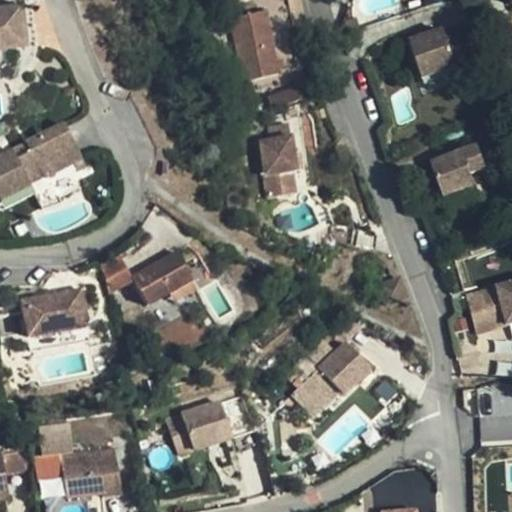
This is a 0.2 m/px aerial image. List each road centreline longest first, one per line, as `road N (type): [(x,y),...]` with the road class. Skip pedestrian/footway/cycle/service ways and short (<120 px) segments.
road 1 (residential): [(447,436),(460,378),(355,110),(327,0)]
road 2 (residential): [(0,275),(85,270),(137,238),(152,193),(96,99),(58,0)]
road 3 (residential): [(284,511),(447,436)]
road 4 (unknown): [(341,56),(388,13),(471,0)]
